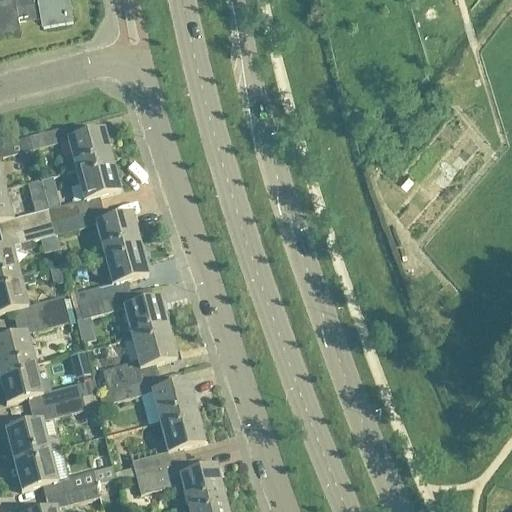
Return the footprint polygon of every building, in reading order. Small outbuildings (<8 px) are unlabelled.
[(0,0),(0,30),(18,28),(17,20),(40,16),(41,24),(72,19),(70,11),(71,11),(69,0),(0,0)] [(58,132),(28,140),(32,153),(67,144),(67,143),(80,139),(77,127),(58,132)] [(112,163),(104,134),(105,134),(104,133),(80,139),(67,143),(67,144),(72,143),(76,159),(73,159),(72,157),(71,157),(76,173),(112,164),(112,163)] [(32,153),(28,140),(0,147),(0,161),(2,161),(32,153)] [(120,193),(112,165),(113,165),(113,163),(112,163),(112,164),(76,173),(80,189),(81,189),(80,187),(84,186),(88,201),(83,203),(83,204),(98,200),(121,194),(121,192),(120,193)] [(8,223),(3,207),(6,206),(7,209),(8,209),(4,192),(0,193),(0,226),(13,223),(12,222),(8,223)] [(47,213),(51,226),(81,219),(101,213),(98,200),(83,204),(77,205),(47,213)] [(51,226),(47,213),(17,221),(21,234),(51,226)] [(138,248),(131,220),(132,220),(132,218),(94,228),(94,230),(100,229),(104,244),(100,245),(99,241),(98,242),(103,258),(140,249),(139,247),(138,248)] [(54,240),(84,232),(81,219),(51,226),(54,240)] [(54,240),(51,226),(21,234),(4,238),(7,251),(0,252),(0,285),(20,281),(15,264),(14,264),(15,267),(11,268),(8,255),(21,252),(21,253),(24,255),(31,253),(33,248),(32,246),(54,240)] [(146,277),(139,250),(140,250),(140,249),(103,258),(107,274),(108,274),(107,271),(111,270),(115,286),(110,287),(110,289),(125,285),(148,279),(147,277),(146,277)] [(22,311),(18,295),(22,294),(22,297),(24,297),(21,287),(28,285),(28,287),(34,286),(32,277),(20,281),(0,285),(0,318),(27,312),(27,310),(22,311)] [(125,285),(110,289),(110,287),(75,297),(78,309),(108,301),(128,295),(125,285)] [(131,342),(168,331),(159,301),(136,307),(133,294),(128,295),(108,301),(112,314),(112,315),(123,312),(131,341),(131,342)] [(66,313),(63,300),(32,308),(36,321),(66,313)] [(112,315),(112,314),(108,301),(78,309),(82,324),(112,316),(112,315)] [(39,334),(69,326),(66,313),(36,321),(39,334)] [(175,361),(168,334),(168,331),(131,342),(132,343),(138,363),(101,373),(107,394),(137,386),(148,383),(145,371),(176,362),(176,361),(175,361)] [(0,376),(34,367),(30,350),(28,351),(29,354),(26,355),(21,339),(27,337),(26,336),(0,343),(0,376)] [(37,398),(33,382),(37,381),(37,384),(39,384),(34,367),(0,376),(0,386),(5,406),(5,408),(43,398),(43,397),(37,398)] [(196,416),(195,416),(188,387),(189,387),(188,385),(150,395),(150,396),(151,396),(159,426),(196,416)] [(137,386),(107,394),(110,407),(145,397),(145,396),(140,397),(137,386)] [(82,401),(78,387),(48,395),(51,409),(82,401)] [(85,414),(82,401),(51,409),(55,422),(85,414)] [(203,445),(196,418),(197,417),(196,415),(195,416),(196,416),(159,426),(167,455),(166,455),(166,457),(204,447),(204,445),(203,445)] [(49,455),(41,426),(42,425),(42,424),(4,434),(5,435),(13,464),(13,465),(49,455)] [(52,486),(48,470),(52,469),(52,472),(54,472),(49,455),(13,465),(13,464),(12,464),(13,465),(21,494),(20,494),(21,495),(58,485),(57,484),(52,486)] [(165,470),(162,456),(132,464),(135,478),(165,470)] [(223,500),(216,471),(216,469),(204,472),(201,460),(165,470),(135,478),(141,498),(182,488),(188,510),(223,500)] [(66,496),(97,488),(94,475),(63,483),(66,496)] [(101,502),(97,488),(66,496),(70,510),(101,502)] [(226,511),(224,502),(223,500),(188,510),(188,511),(226,511)]
